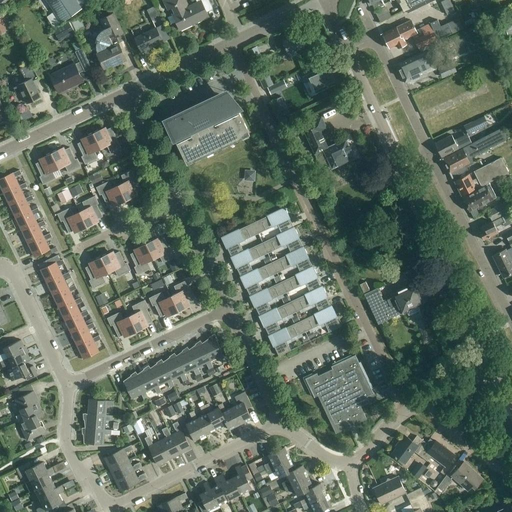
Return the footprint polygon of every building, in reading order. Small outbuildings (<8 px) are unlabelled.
[(45,0),(53,12),(46,17),(53,27),(82,8),(80,6),(85,2),(83,0),(45,0)] [(186,0),(163,0),(168,10),(172,8),(175,13),(172,14),(180,30),(208,16),(206,12),(212,9),(208,0),(196,0),(197,2),(189,6),(186,0)] [(384,6),(383,4),(391,0),(395,0),(397,4),(399,3),(403,11),(410,8),(413,13),(421,9),(419,4),(426,0),(369,0),(371,4),(375,11),(384,6)] [(152,20),(159,16),(154,6),(147,9),(152,20)] [(100,20),(105,29),(101,32),(98,35),(96,39),(95,41),(97,42),(96,46),(96,50),(98,53),(97,54),(104,69),(116,63),(116,65),(126,60),(115,37),(123,33),(113,13),(100,20)] [(4,15),(0,17),(0,33),(7,31),(5,27),(8,26),(4,15)] [(480,15),(464,22),(466,26),(482,19),(480,15)] [(411,20),(382,34),(389,48),(396,45),(398,49),(406,45),(404,40),(412,36),(418,49),(437,40),(436,38),(433,30),(423,34),(420,28),(416,30),(411,20)] [(437,20),(430,23),(433,30),(436,38),(451,32),(448,23),(440,26),(437,20)] [(74,32),(68,22),(54,30),(59,41),(74,32)] [(154,45),(162,41),(156,28),(134,38),(141,53),(155,46),(154,45)] [(302,32),(282,41),(282,42),(275,45),(278,51),(285,47),(290,58),(297,54),(295,51),(307,45),(302,32)] [(72,44),(76,51),(81,49),(77,42),(72,44)] [(437,48),(434,42),(419,49),(421,53),(397,64),(405,83),(436,69),(428,51),(437,48)] [(58,93),(83,81),(79,73),(84,70),(85,71),(91,68),(82,49),(81,49),(76,51),(75,52),(80,62),(75,64),(74,64),(50,76),(58,93)] [(26,81),(18,85),(18,86),(14,88),(16,93),(21,91),(27,103),(40,97),(33,81),(38,78),(31,63),(20,69),(26,81)] [(325,66),(303,77),(306,83),(310,81),(315,90),(333,82),(325,66)] [(265,68),(256,72),(264,88),(273,84),(265,68)] [(286,87),(284,82),(283,80),(267,88),(270,94),(286,87)] [(249,132),(239,111),(243,109),(226,88),(165,118),(172,133),(174,131),(173,133),(173,135),(175,137),(177,137),(174,138),(186,162),(249,132)] [(286,111),(280,114),(282,120),(289,117),(286,111)] [(488,125),(484,116),(463,126),(467,134),(488,125)] [(355,158),(346,138),(327,147),(320,131),(326,128),(321,117),(302,126),(315,154),(323,150),(332,169),(339,166),(341,169),(346,167),(344,163),(355,158)] [(93,133),(100,148),(107,145),(110,152),(121,147),(111,127),(103,131),(101,129),(93,133)] [(501,129),(442,159),(452,178),(467,170),(466,167),(474,163),(471,158),(506,140),(501,129)] [(100,148),(93,133),(85,137),(87,139),(77,143),(83,155),(81,156),(85,164),(98,158),(94,151),(100,148)] [(451,135),(435,143),(442,157),(458,149),(457,147),(464,143),(461,136),(454,140),(451,135)] [(60,149),(52,153),(58,168),(64,165),(68,172),(81,166),(77,158),(75,159),(69,147),(61,151),(60,149)] [(58,168),(52,153),(44,157),(45,159),(36,163),(41,175),(39,176),(43,184),(56,178),(52,171),(58,168)] [(482,186),(509,172),(501,158),(474,171),(482,186)] [(0,185),(3,193),(19,186),(15,177),(21,174),(19,170),(13,173),(0,178),(0,185)] [(118,186),(125,200),(133,196),(132,194),(141,190),(132,170),(121,175),(124,183),(118,186)] [(254,170),(243,170),(243,180),(254,181),(254,170)] [(100,173),(89,178),(92,185),(103,180),(100,173)] [(469,174),(454,181),(461,196),(476,189),(469,174)] [(70,176),(64,179),(66,184),(73,181),(70,176)] [(125,200),(118,186),(112,189),(109,181),(96,187),(99,194),(101,194),(107,206),(116,202),(117,204),(125,200)] [(25,182),(19,186),(3,193),(10,206),(25,198),(21,189),(27,186),(25,182)] [(489,183),(462,197),(469,212),(496,198),(489,183)] [(72,194),(82,190),(79,185),(69,189),(72,194)] [(47,196),(53,194),(50,187),(43,190),(47,196)] [(72,198),(68,189),(57,194),(61,203),(72,198)] [(27,197),(25,198),(10,206),(16,218),(31,211),(27,202),(33,199),(32,195),(27,197)] [(85,209),(79,212),(86,227),(94,223),(93,221),(102,217),(97,204),(99,204),(95,196),(82,202),(85,209)] [(486,211),(491,221),(509,212),(505,202),(486,211)] [(31,211),(16,218),(22,231),(37,223),(42,221),(38,212),(40,212),(38,208),(31,211)] [(86,227),(79,212),(73,215),(70,208),(57,214),(61,222),(63,221),(68,233),(77,228),(78,231),(86,227)] [(278,356),(291,350),(286,341),(324,323),(328,332),(341,327),(284,208),(222,238),(278,356)] [(481,231),(479,232),(483,240),(498,233),(495,227),(505,222),(502,217),(480,228),(481,231)] [(44,220),(42,221),(37,223),(22,231),(28,244),(43,236),(39,227),(46,224),(44,220)] [(43,236),(28,244),(34,256),(50,249),(45,240),(52,237),(50,233),(43,236)] [(154,240),(146,244),(153,259),(159,256),(163,263),(174,258),(164,238),(155,242),(154,240)] [(153,259),(146,244),(138,248),(139,250),(130,254),(136,266),(134,267),(137,274),(150,269),(147,261),(153,259)] [(511,262),(505,249),(492,256),(495,262),(497,266),(498,266),(503,277),(511,272),(511,262)] [(109,253),(101,257),(108,272),(114,269),(117,276),(130,270),(127,262),(125,263),(119,251),(110,256),(109,253)] [(47,282),(62,275),(58,266),(64,263),(62,259),(60,260),(58,255),(45,261),(48,266),(40,270),(47,282)] [(108,272),(101,257),(93,261),(94,263),(85,267),(91,279),(89,280),(92,288),(105,282),(102,275),(108,272)] [(388,264),(386,260),(378,264),(380,268),(388,264)] [(172,271),(179,268),(176,261),(169,264),(172,271)] [(62,275),(47,282),(53,295),(68,288),(64,279),(70,276),(69,272),(62,275)] [(365,281),(361,273),(356,276),(359,284),(363,292),(369,290),(365,281)] [(166,285),(173,282),(170,275),(163,278),(166,285)] [(161,279),(153,283),(156,289),(164,286),(161,279)] [(144,293),(153,288),(149,281),(140,287),(144,293)] [(177,294),(171,296),(178,311),(186,307),(185,305),(194,301),(185,281),(174,286),(177,294)] [(41,283),(33,286),(36,294),(44,291),(41,283)] [(68,288),(53,295),(59,308),(74,300),(70,292),(77,289),(75,285),(68,288)] [(417,304),(421,302),(414,287),(407,290),(406,288),(399,292),(399,293),(395,296),(387,299),(388,302),(384,304),(377,288),(364,294),(378,324),(407,310),(409,314),(419,309),(417,304)] [(178,311),(171,296),(165,299),(162,292),(149,298),(153,306),(154,305),(160,317),(169,313),(170,315),(178,311)] [(108,302),(104,293),(95,297),(99,306),(108,302)] [(77,299),(74,300),(59,308),(65,321),(80,313),(76,304),(83,301),(81,297),(77,299)] [(129,316),(136,331),(144,327),(143,325),(152,321),(146,309),(148,308),(145,300),(132,306),(135,314),(129,316)] [(81,312),(80,313),(65,321),(71,333),(86,326),(82,317),(89,314),(87,310),(81,312)] [(136,331),(129,316),(123,319),(120,312),(107,318),(111,326),(113,325),(118,337),(127,333),(128,335),(136,331)] [(161,319),(164,326),(172,323),(169,316),(161,319)] [(87,325),(86,326),(71,333),(77,346),(92,338),(88,330),(95,326),(93,322),(92,323),(87,325)] [(208,343),(203,345),(210,360),(219,356),(222,363),(226,361),(216,340),(217,339),(214,334),(206,340),(207,340),(208,343)] [(92,338),(77,346),(83,359),(99,351),(94,342),(101,339),(99,335),(92,338)] [(8,358),(27,349),(25,346),(24,347),(21,340),(8,346),(5,340),(0,342),(0,355),(5,352),(8,358)] [(195,349),(190,352),(197,367),(206,362),(209,369),(213,367),(210,360),(203,345),(200,341),(193,346),(194,347),(195,349)] [(200,373),(197,367),(190,352),(187,348),(181,352),(181,353),(182,355),(177,358),(184,373),(193,369),(196,375),(200,373)] [(27,349),(8,358),(11,364),(5,367),(7,371),(24,363),(30,360),(27,353),(28,353),(27,349)] [(169,361),(164,364),(171,379),(180,375),(183,381),(186,380),(187,379),(184,373),(177,358),(174,354),(168,358),(168,359),(169,361)] [(333,369),(318,376),(317,373),(305,378),(310,389),(314,397),(318,395),(336,433),(366,419),(360,406),(368,402),(369,403),(376,400),(355,355),(331,366),(333,369)] [(156,368),(151,370),(158,385),(167,381),(170,388),(174,386),(171,379),(164,364),(161,360),(155,365),(156,368)] [(24,363),(7,371),(12,381),(24,375),(27,380),(38,375),(33,365),(27,368),(24,363)] [(158,385),(151,370),(148,366),(142,371),(143,374),(138,376),(145,391),(154,387),(157,394),(161,392),(158,385)] [(206,371),(209,376),(215,373),(213,368),(206,371)] [(130,380),(124,382),(132,398),(141,393),(144,400),(148,398),(145,391),(138,376),(135,372),(129,377),(129,378),(130,380)] [(197,382),(203,379),(200,374),(194,376),(197,382)] [(213,396),(220,393),(216,384),(209,387),(213,396)] [(34,390),(15,399),(24,419),(42,411),(37,401),(38,401),(34,390)] [(176,391),(167,396),(170,402),(179,398),(176,391)] [(238,404),(232,407),(240,424),(251,418),(246,409),(252,406),(244,392),(234,397),(238,404)] [(89,399),(88,414),(105,415),(106,405),(113,406),(113,401),(89,399)] [(9,411),(14,409),(11,401),(6,403),(9,411)] [(184,411),(179,401),(173,405),(178,414),(184,411)] [(218,408),(211,411),(208,403),(203,405),(216,429),(226,424),(227,424),(218,408)] [(240,424),(232,407),(226,411),(222,403),(217,406),(218,408),(227,424),(226,424),(229,429),(240,424)] [(176,414),(171,405),(164,409),(169,417),(176,414)] [(203,415),(197,418),(205,435),(216,429),(203,405),(199,408),(203,415)] [(24,419),(19,422),(27,440),(46,431),(42,423),(41,424),(38,418),(44,415),(42,411),(24,419)] [(133,420),(138,417),(135,411),(130,413),(133,420)] [(205,435),(197,418),(193,411),(188,413),(192,421),(186,424),(194,440),(205,435)] [(84,414),(81,414),(82,420),(83,420),(83,427),(83,428),(87,428),(104,429),(105,420),(112,420),(112,416),(105,415),(88,414),(86,414),(84,414)] [(145,431),(139,419),(132,423),(138,435),(145,431)] [(177,432),(170,435),(180,454),(191,448),(177,422),(172,424),(175,430),(176,429),(177,432)] [(122,428),(125,434),(133,430),(130,424),(122,428)] [(83,427),(80,427),(81,433),(82,443),(86,443),(103,444),(104,434),(111,435),(111,430),(104,429),(87,428),(83,428),(83,427)] [(170,435),(166,427),(162,429),(164,435),(165,435),(166,437),(159,441),(169,459),(180,454),(170,435)] [(418,454),(426,443),(416,436),(412,441),(404,435),(399,441),(400,442),(392,453),(405,463),(414,451),(418,454)] [(169,459),(159,441),(153,444),(151,442),(152,441),(149,436),(145,438),(158,465),(169,459)] [(426,443),(418,454),(427,461),(431,456),(445,466),(454,455),(436,441),(431,447),(426,443)] [(109,469),(128,460),(125,454),(134,450),(131,445),(104,458),(109,469)] [(266,470),(290,458),(284,447),(268,455),(271,462),(264,465),(266,470)] [(290,458),(266,470),(268,474),(276,470),(279,477),(286,473),(295,469),(290,458)] [(131,466),(128,460),(109,469),(115,480),(134,471),(142,467),(140,462),(131,466)] [(411,473),(418,478),(426,467),(419,461),(411,473)] [(46,470),(47,470),(43,462),(33,467),(30,462),(16,468),(20,478),(29,476),(31,480),(47,472),(46,470)] [(483,479),(464,462),(451,475),(468,490),(472,485),(477,485),(483,479)] [(232,478),(240,494),(251,489),(247,480),(252,477),(246,465),(241,468),(240,466),(235,468),(239,475),(232,478)] [(286,473),(289,479),(282,483),(284,488),(308,476),(302,465),(295,469),(286,473)] [(47,472),(31,480),(36,490),(52,482),(49,475),(56,472),(53,466),(47,470),(46,470),(47,472)] [(428,470),(424,475),(428,478),(432,473),(428,470)] [(137,477),(134,471),(115,480),(120,491),(147,478),(145,473),(137,477)] [(260,472),(253,475),(256,482),(263,479),(260,472)] [(240,494),(232,478),(226,481),(223,474),(218,477),(230,499),(240,494)] [(308,476),(284,488),(286,492),(294,488),(297,495),(305,491),(304,491),(313,487),(308,476)] [(398,476),(373,488),(381,504),(406,492),(398,476)] [(434,491),(439,495),(441,493),(451,479),(446,476),(434,491)] [(217,486),(211,489),(219,505),(230,499),(218,477),(214,479),(217,486)] [(52,482),(36,490),(40,500),(57,491),(58,494),(65,491),(62,485),(55,488),(52,482)] [(219,505),(211,489),(207,482),(203,484),(206,491),(200,494),(203,501),(198,503),(202,511),(209,511),(208,510),(219,505)] [(304,491),(305,491),(308,497),(300,501),(302,505),(326,494),(321,483),(313,487),(304,491)] [(266,496),(272,494),(269,485),(258,490),(262,498),(266,496)] [(410,503),(425,496),(424,495),(431,491),(427,487),(422,490),(420,487),(406,494),(410,503)] [(16,491),(9,494),(12,501),(19,497),(16,491)] [(57,491),(40,500),(43,504),(36,509),(37,511),(53,511),(61,508),(54,511),(52,506),(62,501),(58,494),(57,491)] [(182,511),(181,509),(182,508),(179,501),(181,500),(182,500),(187,498),(185,493),(158,506),(161,511),(182,511)] [(278,503),(274,493),(272,494),(266,496),(271,506),(278,503)] [(316,511),(331,505),(326,494),(302,505),(304,510),(312,506),(314,511),(316,511)] [(414,511),(412,511),(421,511),(420,511),(430,506),(425,496),(410,503),(414,511)] [(16,511),(23,507),(19,498),(12,502),(11,502),(16,511)] [(511,511),(511,508),(510,503),(491,511),(511,511)]
